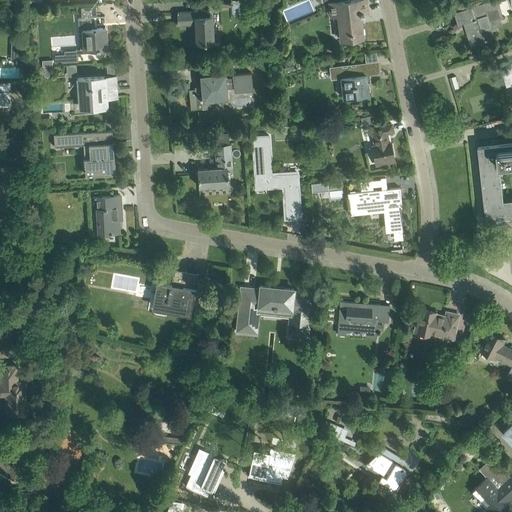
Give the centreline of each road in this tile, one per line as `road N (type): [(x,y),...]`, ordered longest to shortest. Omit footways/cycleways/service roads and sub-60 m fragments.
road 1 (residential): [(423,271),(152,220),(135,0)]
road 2 (residential): [(423,271),(428,197),(387,0)]
